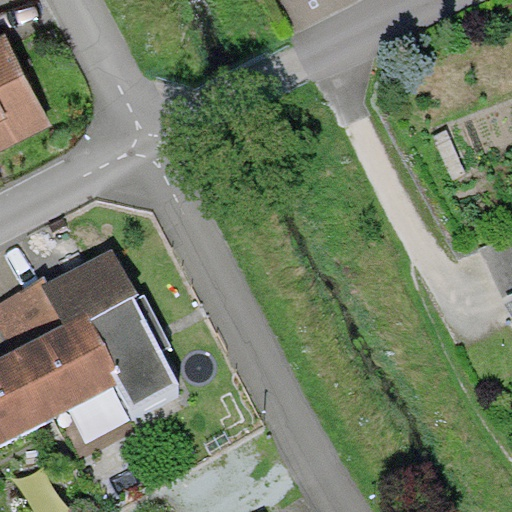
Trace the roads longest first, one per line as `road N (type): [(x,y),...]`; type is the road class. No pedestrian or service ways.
road 1 (residential): [(347,511),(149,144)]
road 2 (residential): [(426,0),(149,144)]
road 3 (residential): [(149,144),(0,220)]
road 4 (unclassified): [(149,144),(75,0)]
